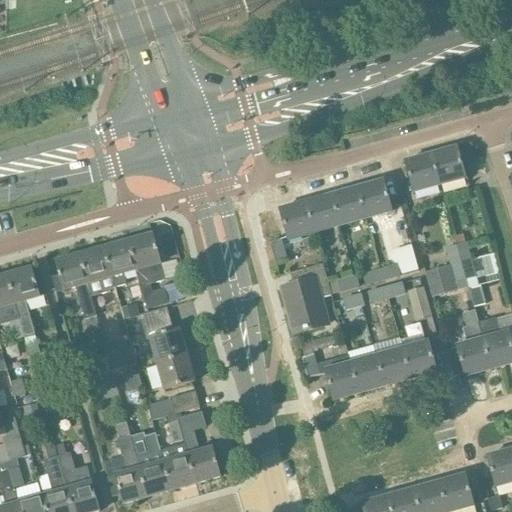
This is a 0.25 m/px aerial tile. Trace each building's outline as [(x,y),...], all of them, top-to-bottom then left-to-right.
[(431,156),(439,188),(466,180),(458,149),(431,156)] [(413,195),(439,188),(431,156),(404,164),(413,195)] [(359,190),(367,221),(394,213),(385,183),(359,190)] [(367,221),(359,190),(333,197),(341,228),(367,221)] [(341,228),(333,197),(307,205),(315,235),(341,228)] [(289,243),(315,235),(307,205),(280,212),(289,243)] [(153,235),(129,242),(137,271),(147,309),(148,311),(161,308),(169,305),(164,290),(152,294),(150,286),(166,281),(162,265),(153,235)] [(287,262),(282,241),(269,244),(275,265),(287,262)] [(129,242),(105,249),(116,288),(127,285),(124,275),(137,271),(129,242)] [(456,246),(461,262),(472,259),(468,243),(456,246)] [(449,266),(461,262),(456,246),(445,249),(449,266)] [(116,288),(105,249),(80,255),(92,298),(93,298),(111,293),(110,290),(116,288)] [(92,298),(80,255),(56,262),(59,276),(52,278),(56,294),(64,292),(76,288),(90,334),(100,331),(96,317),(97,316),(93,298),(92,298)] [(467,281),(461,262),(449,266),(426,272),(433,299),(458,291),(456,284),(467,281)] [(332,297),(329,285),(324,266),(291,275),(294,288),(283,291),(296,336),(328,327),(321,300),(332,297)] [(397,266),(381,270),(384,282),(401,278),(397,266)] [(16,305),(15,305),(19,319),(20,319),(25,338),(24,339),(29,356),(39,353),(25,302),(41,298),(32,269),(8,275),(16,305)] [(381,270),(362,275),(366,287),(384,282),(381,270)] [(8,275),(0,277),(0,326),(10,324),(9,322),(19,319),(15,305),(16,305),(8,275)] [(357,277),(329,285),(332,297),(361,289),(357,277)] [(402,282),(386,287),(390,300),(406,296),(402,282)] [(371,305),(390,300),(386,287),(367,292),(371,305)] [(431,317),(423,288),(407,292),(416,322),(431,317)] [(361,295),(342,300),(346,312),(365,307),(361,295)] [(137,305),(121,310),(124,321),(140,316),(137,305)] [(158,365),(188,357),(180,330),(173,332),(167,309),(140,317),(144,332),(156,329),(158,336),(151,338),(158,365)] [(492,371),(478,323),(475,312),(463,315),(467,329),(464,330),(468,345),(457,349),(465,379),(492,371)] [(478,323),(492,371),(511,365),(511,342),(510,334),(500,336),(495,318),(478,323)] [(14,341),(24,339),(25,338),(20,319),(19,319),(9,322),(10,324),(14,341)] [(404,351),(412,381),(439,374),(430,343),(425,345),(422,335),(400,341),(403,351),(404,351)] [(338,337),(310,345),(312,351),(339,343),(338,337)] [(104,349),(106,358),(110,372),(127,367),(120,344),(104,349)] [(378,358),(386,388),(412,381),(404,351),(403,351),(378,358)] [(307,380),(319,377),(312,354),(302,358),(307,380)] [(188,357),(158,365),(165,392),(195,384),(188,357)] [(110,372),(106,358),(86,364),(90,379),(110,372)] [(352,365),(360,395),(386,388),(378,358),(352,365)] [(351,365),(326,372),(326,376),(329,385),(334,403),(360,395),(352,365),(351,365)] [(63,388),(58,371),(35,378),(40,394),(63,388)] [(143,388),(139,375),(125,379),(128,393),(143,388)] [(22,380),(12,383),(16,397),(26,395),(22,380)] [(118,397),(114,383),(92,388),(95,403),(118,397)] [(197,393),(170,400),(174,415),(201,408),(197,393)] [(68,411),(63,397),(42,402),(46,417),(68,411)] [(42,426),(37,405),(23,408),(28,429),(42,426)] [(185,441),(184,441),(185,445),(186,445),(197,485),(222,478),(213,449),(199,454),(193,432),(206,428),(202,413),(178,419),(178,422),(179,422),(185,441)] [(0,464),(4,463),(25,458),(16,419),(2,423),(0,415),(0,437),(1,437),(3,445),(0,445),(0,464)] [(174,444),(184,441),(185,441),(179,422),(178,422),(169,425),(174,444)] [(136,458),(127,423),(116,426),(119,439),(117,439),(126,474),(108,479),(114,498),(121,496),(124,506),(149,499),(137,458),(136,458)] [(150,455),(137,458),(149,499),(173,492),(162,451),(157,434),(145,437),(150,455)] [(64,444),(56,447),(74,511),(100,511),(93,483),(79,487),(70,455),(67,456),(64,444)] [(53,495),(44,497),(48,511),(74,511),(56,447),(55,447),(55,445),(45,447),(49,460),(48,460),(52,475),(49,481),(53,495)] [(185,445),(162,451),(173,492),(197,485),(186,445),(185,445)] [(511,484),(511,451),(486,459),(495,489),(511,484)] [(7,475),(4,463),(0,464),(0,492),(15,488),(11,474),(7,475)] [(439,484),(446,511),(457,511),(474,507),(466,476),(439,484)] [(418,511),(446,511),(439,484),(413,491),(418,511)] [(418,511),(413,491),(387,498),(390,511),(418,511)] [(22,511),(20,504),(17,492),(2,496),(6,508),(0,509),(0,511),(22,511)] [(48,511),(44,497),(20,504),(22,511),(48,511)] [(361,511),(390,511),(387,498),(360,506),(361,511)]
